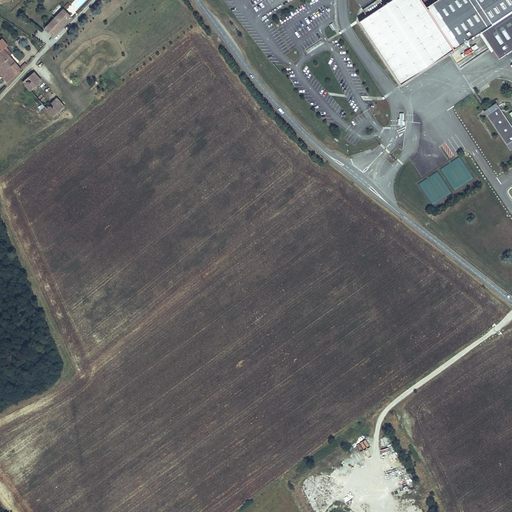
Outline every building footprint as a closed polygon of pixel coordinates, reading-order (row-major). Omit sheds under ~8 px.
[(456,47),(480,31),(511,9),(511,0),(435,0),(428,5),(456,47)] [(491,47),(511,33),(511,9),(480,31),(485,37),(491,47)] [(62,10),(44,28),(52,36),(70,18),(62,10)] [(511,33),(491,47),(498,58),(511,48),(511,33)] [(6,47),(0,52),(0,74),(7,82),(21,70),(19,68),(9,57),(13,54),(6,47)] [(22,83),(31,92),(42,82),(33,73),(22,83)] [(31,92),(53,116),(64,106),(42,82),(31,92)] [(489,113),(487,114),(511,149),(511,147),(511,123),(499,104),(494,103),(489,107),(490,108),(489,113)]
